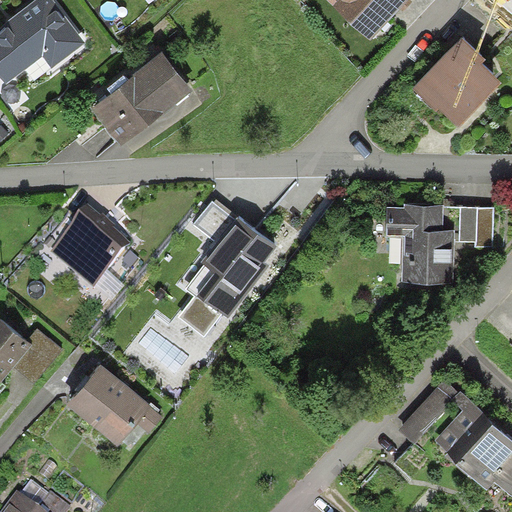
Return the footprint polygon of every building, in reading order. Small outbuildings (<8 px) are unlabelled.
[(86,37),(58,0),(24,0),(0,18),(0,66),(6,75),(7,76),(44,49),(53,61),(86,37)] [(332,0),(370,34),(401,0),(332,0)] [(486,45),(462,23),(413,78),(437,99),(439,97),(458,114),(501,67),(481,50),(486,45)] [(162,42),(91,99),(121,138),(193,80),(162,42)] [(215,239),(235,213),(212,197),(193,223),(215,239)] [(460,237),(461,202),(443,201),(443,200),(405,198),(404,202),(387,202),(386,232),(403,232),(402,276),(453,278),(454,237),(460,237)] [(494,203),(461,202),(460,237),(476,237),(475,244),(493,245),(494,203)] [(88,205),(50,252),(94,288),(132,241),(88,205)] [(278,240),(238,208),(236,209),(238,210),(235,213),(215,239),(207,249),(201,256),(205,259),(186,283),(195,291),(179,311),(204,331),(222,309),(228,314),(271,260),(265,256),(278,240)] [(138,258),(131,251),(123,260),(131,267),(138,258)] [(29,335),(0,310),(0,377),(13,362),(33,338),(29,335)] [(38,325),(29,335),(33,338),(13,362),(35,380),(63,346),(38,325)] [(101,356),(66,397),(118,440),(136,417),(152,399),(101,356)] [(511,490),(511,430),(492,411),(460,385),(458,387),(444,375),(399,424),(415,439),(452,397),(462,406),(437,436),(449,447),(457,450),(488,481),(494,473),(511,490)] [(164,410),(152,399),(136,417),(149,428),(164,410)] [(66,511),(70,506),(50,491),(39,506),(17,491),(0,511),(66,511)]
